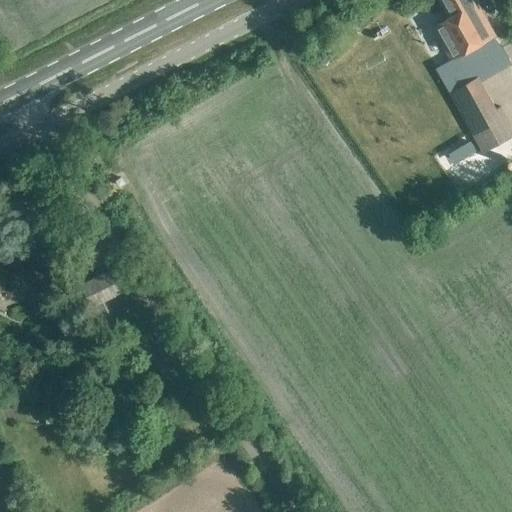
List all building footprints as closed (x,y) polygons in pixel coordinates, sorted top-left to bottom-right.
[(470,48),(476,59),(498,46),(492,36),(494,35),(481,11),(479,12),(472,0),(440,0),(450,17),(448,18),(462,41),(447,50),(452,59),(470,48)] [(463,66),(471,80),(447,94),(480,153),(511,135),(511,131),(498,107),(494,109),(477,77),(508,59),(500,45),(498,46),(476,59),(463,66)] [(121,178),(116,181),(119,186),(124,183),(121,178)] [(121,293),(110,270),(83,282),(94,306),(121,293)] [(32,276),(11,295),(20,306),(41,286),(32,276)] [(75,413),(76,400),(62,399),(61,412),(75,413)]
